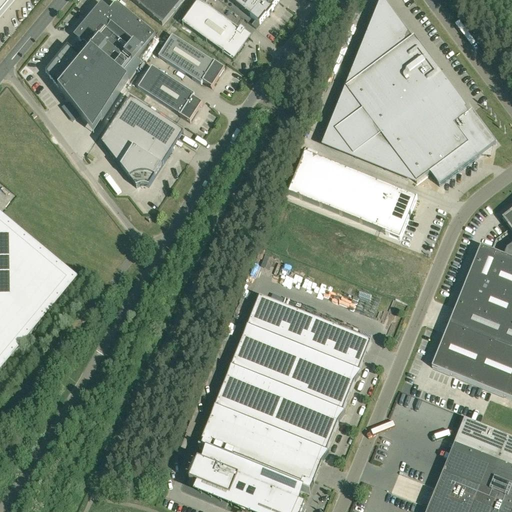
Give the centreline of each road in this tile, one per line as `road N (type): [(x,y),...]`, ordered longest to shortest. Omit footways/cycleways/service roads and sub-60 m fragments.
road 1 (unclassified): [(339,511),(465,208),(511,175)]
road 2 (unclassified): [(0,511),(160,252)]
road 3 (unclassified): [(160,252),(255,92),(323,0)]
road 4 (unclassified): [(143,241),(0,434)]
road 5 (unclassified): [(143,241),(4,70)]
road 6 (unclassified): [(511,108),(430,0)]
